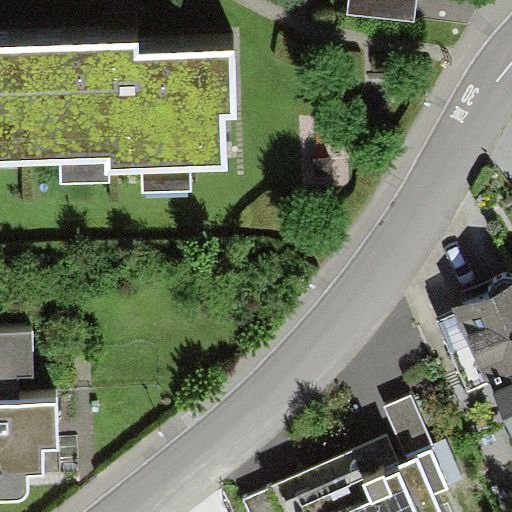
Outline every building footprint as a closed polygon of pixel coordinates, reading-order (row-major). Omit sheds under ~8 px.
[(415,0),(350,0),(349,13),(413,20),(415,0)] [(0,151),(108,148),(108,164),(224,160),(222,105),(238,104),(236,43),(142,46),(141,32),(117,33),(0,36),(0,151)] [(511,281),(455,306),(458,314),(439,323),(468,390),(492,380),(511,426),(511,281)] [(35,373),(33,326),(0,326),(0,492),(23,492),(28,485),(27,468),(45,467),(44,442),(60,441),(58,395),(27,396),(26,374),(35,373)] [(396,433),(240,498),(245,511),(449,511),(441,493),(467,483),(449,441),(435,447),(413,393),(385,405),(396,433)]
